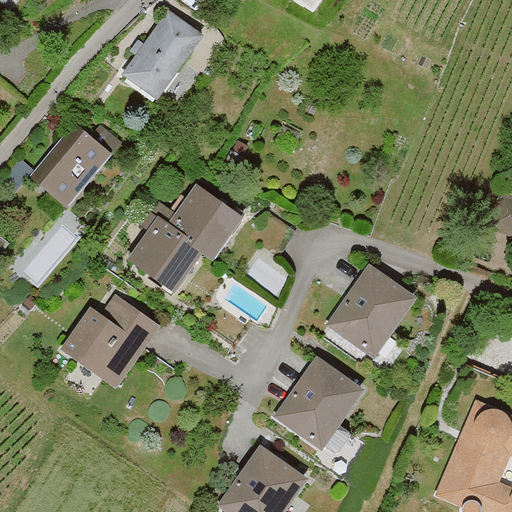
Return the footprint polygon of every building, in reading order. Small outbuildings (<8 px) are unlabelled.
[(210,38),(174,12),(127,76),(163,103),(210,38)] [(75,129),(29,185),(69,217),(115,161),(75,129)] [(195,185),(137,271),(178,299),(203,261),(218,271),(251,223),(195,185)] [(511,196),(501,193),(490,226),(511,233),(511,196)] [(369,269),(327,338),(372,365),(414,296),(369,269)] [(167,331),(111,289),(64,352),(119,393),(167,331)] [(314,361),(275,426),(326,456),(365,390),(314,361)] [(511,414),(477,401),(437,503),(459,511),(511,511),(511,488),(501,484),(511,461),(511,414)] [(219,511),(293,511),(314,480),(261,447),(219,511)]
